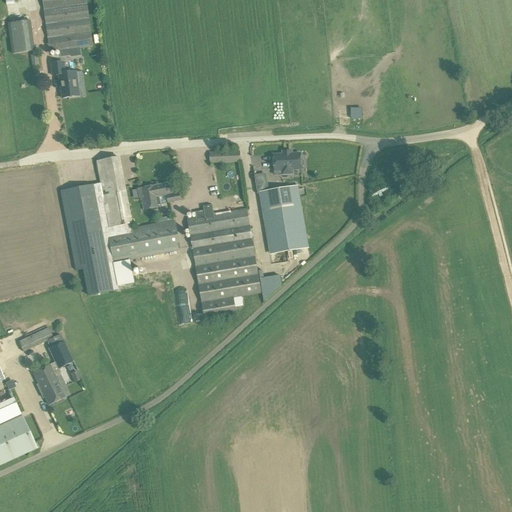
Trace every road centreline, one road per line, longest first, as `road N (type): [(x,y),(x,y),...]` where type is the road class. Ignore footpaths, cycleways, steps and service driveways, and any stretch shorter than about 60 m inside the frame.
road 1 (unclassified): [(0,473),(168,394),(359,218),(368,147)]
road 2 (unclassified): [(368,147),(308,141),(59,160)]
road 3 (track): [(511,300),(468,130)]
road 4 (unclassified): [(368,147),(468,130),(511,102)]
